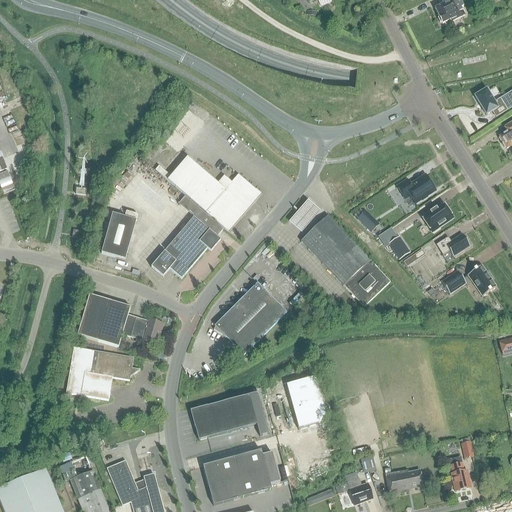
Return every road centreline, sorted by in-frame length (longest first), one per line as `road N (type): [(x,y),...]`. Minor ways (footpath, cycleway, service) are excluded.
road 1 (primary): [(511,63),(421,82),(325,76),(236,44),(170,0)]
road 2 (tertiary): [(61,10),(148,40),(316,133)]
road 3 (tertiary): [(192,315),(304,181),(316,133)]
road 4 (tertiary): [(188,511),(170,399),(192,315)]
road 5 (tertiary): [(511,235),(428,97)]
road 6 (unclassified): [(192,315),(51,263)]
road 7 (unclassified): [(51,263),(23,363),(0,396)]
road 8 (tertiary): [(316,133),(364,129),(428,97)]
